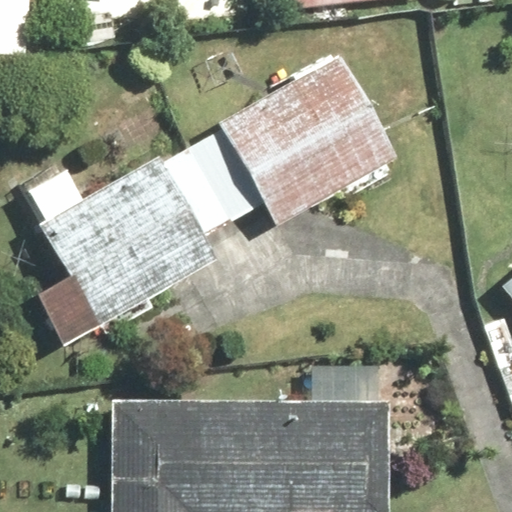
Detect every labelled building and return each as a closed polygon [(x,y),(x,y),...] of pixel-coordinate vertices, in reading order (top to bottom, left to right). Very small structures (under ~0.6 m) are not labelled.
[(37,0),(0,0),(0,51),(36,52),(37,0)] [(269,0),(272,17),(377,0),(269,0)] [(341,54),(227,128),(292,228),(406,154),(341,54)] [(228,259),(167,156),(92,202),(74,171),(39,191),(58,223),(48,229),(78,280),(44,300),(74,350),(228,259)] [(511,257),(476,288),(511,329),(511,257)] [(393,511),(395,402),(125,397),(122,511),(292,511),(292,510),(339,511),(393,511)]
